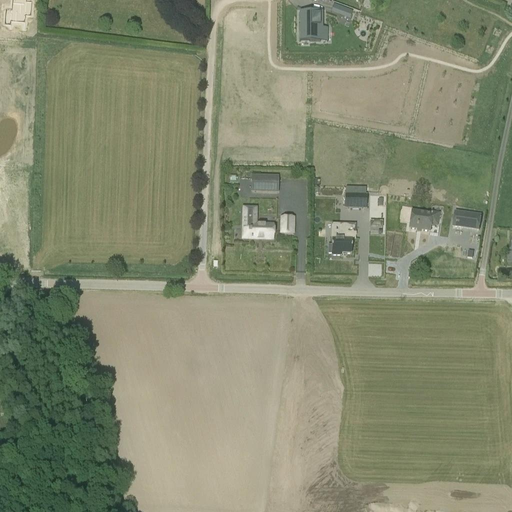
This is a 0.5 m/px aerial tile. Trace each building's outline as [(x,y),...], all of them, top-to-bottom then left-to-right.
[(5,9),(4,25),(11,26),(11,22),(25,23),(25,16),(31,17),(32,2),(26,2),(26,0),(11,0),(11,9),(5,9)] [(374,0),(364,0),(362,7),(371,10),(375,0),(374,0)] [(349,20),(352,13),(342,9),(339,17),(349,20)] [(319,31),(322,31),(322,12),(322,14),(309,14),(309,12),(299,13),(299,43),(300,43),(300,41),(309,41),(309,43),(319,43),(319,31)] [(278,178),(251,177),(251,193),(278,193),(278,178)] [(344,210),(366,210),(366,196),(344,196),(344,210)] [(392,207),(406,207),(406,197),(392,197),(392,207)] [(410,218),(409,230),(425,232),(429,233),(430,229),(430,226),(438,227),(440,214),(431,212),(431,215),(415,212),(411,211),(410,218)] [(481,217),(455,213),(452,228),(479,232),(481,217)] [(255,214),(243,214),(243,226),(249,226),(248,240),(273,240),(273,226),(255,226),(255,214)] [(281,235),(293,235),(293,219),(281,219),(281,235)] [(400,223),(382,222),(381,243),(399,243),(399,238),(404,239),(404,229),(399,229),(400,223)] [(331,239),(331,247),(328,247),(328,255),(331,255),(331,257),(341,257),(341,255),(351,255),(351,240),(354,240),(355,226),(340,226),(340,240),(331,239)]
